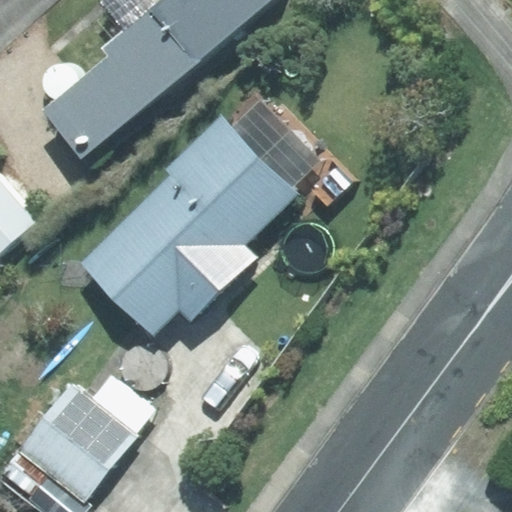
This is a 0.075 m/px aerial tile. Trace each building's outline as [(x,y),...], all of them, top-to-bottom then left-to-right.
[(118,46),(55,98),(92,144),(265,0),(158,0),(112,38),(118,46)] [(178,167),(90,254),(162,325),(231,256),(244,271),(268,247),(255,235),(301,188),(292,177),(305,164),(251,110),(241,122),(226,108),(173,162),(178,167)] [(0,250),(38,216),(0,171),(0,250)] [(54,468),(87,493),(159,404),(118,371),(97,396),(76,379),(25,443),(54,468)] [(25,443),(6,467),(36,491),(54,468),(25,443)]
